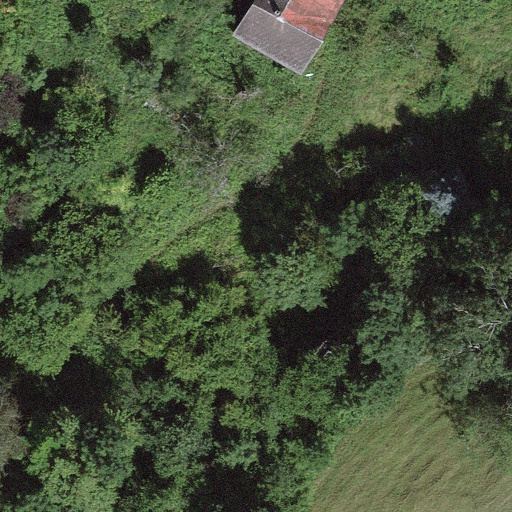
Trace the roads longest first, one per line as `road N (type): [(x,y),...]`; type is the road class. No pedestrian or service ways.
road 1 (track): [(511,273),(491,267),(418,213),(356,93)]
road 2 (track): [(418,213),(490,42),(487,0)]
